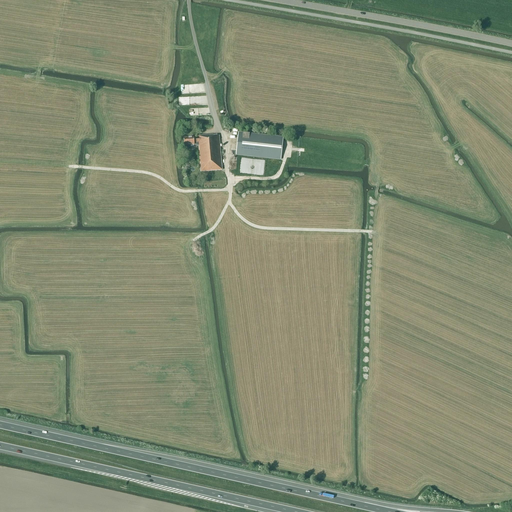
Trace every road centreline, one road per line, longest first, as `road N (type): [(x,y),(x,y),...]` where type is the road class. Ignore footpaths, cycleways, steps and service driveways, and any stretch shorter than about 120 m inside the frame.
road 1 (motorway): [(388,511),(0,424)]
road 2 (motorway): [(0,445),(258,503)]
road 3 (tertiary): [(511,43),(276,0)]
